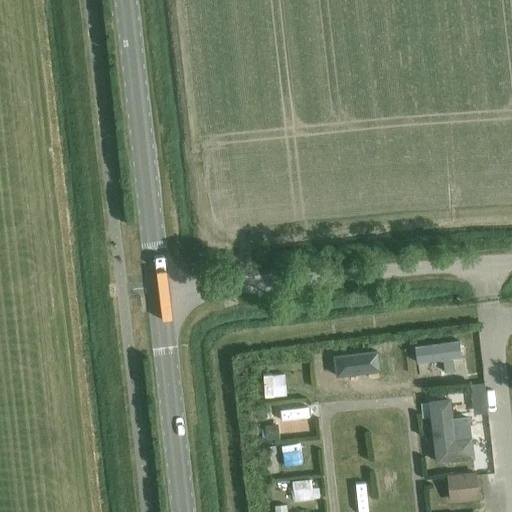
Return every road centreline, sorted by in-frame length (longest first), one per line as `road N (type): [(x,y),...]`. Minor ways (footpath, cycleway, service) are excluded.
road 1 (unclassified): [(156,291),(511,261)]
road 2 (tertiary): [(156,291),(123,0)]
road 3 (tertiary): [(181,511),(156,291)]
